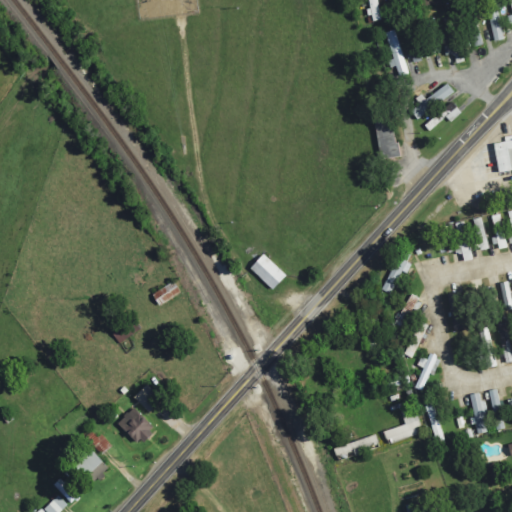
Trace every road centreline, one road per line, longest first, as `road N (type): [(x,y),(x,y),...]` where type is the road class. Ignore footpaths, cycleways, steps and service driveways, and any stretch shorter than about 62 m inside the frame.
road 1 (secondary): [(125,511),(511,95)]
road 2 (residential): [(511,258),(436,275),(433,293),(457,380),(465,387),(511,378)]
